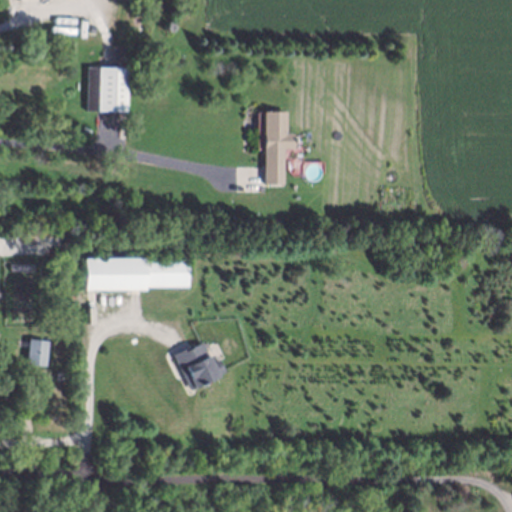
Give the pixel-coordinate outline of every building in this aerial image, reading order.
[(86,66),(128,67),(127,112),(85,112),(86,66)] [(260,184),(282,184),(282,149),(293,148),(292,133),(284,133),(284,111),(259,111),(260,184)] [(82,258),(82,291),(144,291),(144,288),(188,288),(187,262),(143,262),(143,258),(82,258)] [(44,366),(46,341),(27,339),(24,364),(44,366)] [(171,355),(187,390),(223,373),(217,359),(209,362),(199,342),(171,355)]
